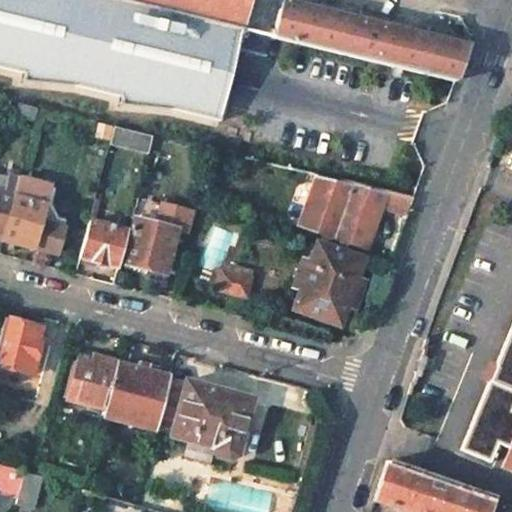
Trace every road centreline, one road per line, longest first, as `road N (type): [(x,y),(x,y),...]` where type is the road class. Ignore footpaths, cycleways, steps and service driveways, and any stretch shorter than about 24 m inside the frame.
road 1 (secondary): [(511,9),(374,384)]
road 2 (residential): [(374,384),(0,283)]
road 3 (secondary): [(374,384),(333,511)]
